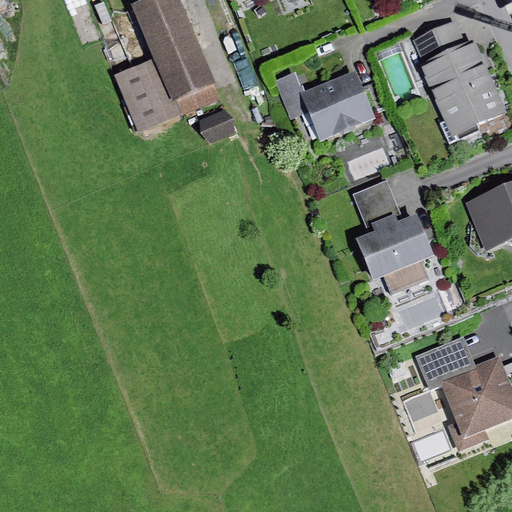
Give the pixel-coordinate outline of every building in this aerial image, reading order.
[(179,0),(143,0),(130,5),(153,60),(115,76),(139,134),(221,101),(179,0)] [(455,23),(412,42),(424,68),(421,69),(445,123),(441,125),(450,144),(478,132),(475,126),(506,113),(473,41),(465,44),(455,23)] [(356,71),(301,94),(321,142),(375,120),(356,71)] [(225,112),(200,122),(210,143),(234,132),(225,112)] [(388,180),(353,194),(367,229),(373,227),(375,232),(356,240),(373,283),(385,278),(393,297),(431,282),(421,259),(433,254),(418,216),(400,223),(398,217),(402,215),(388,180)] [(511,186),(469,206),(489,250),(508,242),(511,245),(511,186)] [(463,338),(416,357),(430,391),(443,385),(464,438),(511,418),(511,387),(499,356),(475,366),(463,338)]
